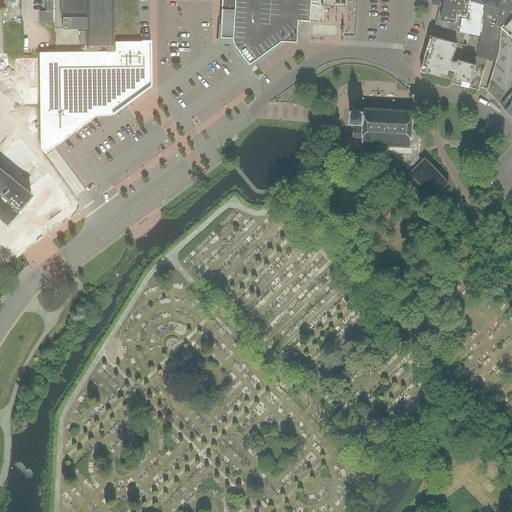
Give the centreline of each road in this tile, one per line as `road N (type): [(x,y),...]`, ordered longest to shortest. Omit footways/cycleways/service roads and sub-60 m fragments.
road 1 (unclassified): [(0,321),(64,252),(204,150)]
road 2 (residential): [(163,0),(163,91),(204,150)]
